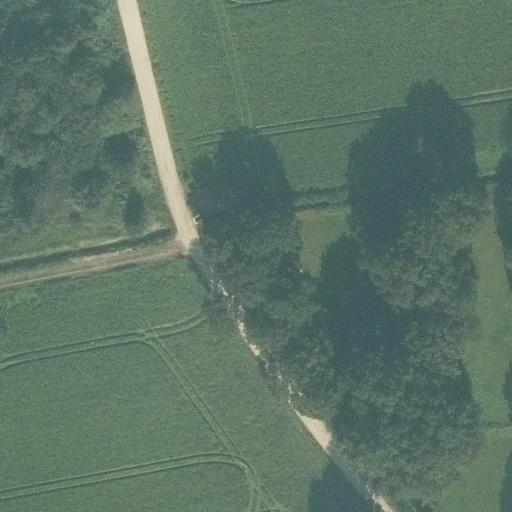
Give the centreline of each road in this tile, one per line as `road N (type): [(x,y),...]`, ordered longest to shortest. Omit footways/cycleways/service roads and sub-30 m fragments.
road 1 (track): [(379,511),(190,250),(165,183),(122,0)]
road 2 (track): [(190,250),(0,288)]
